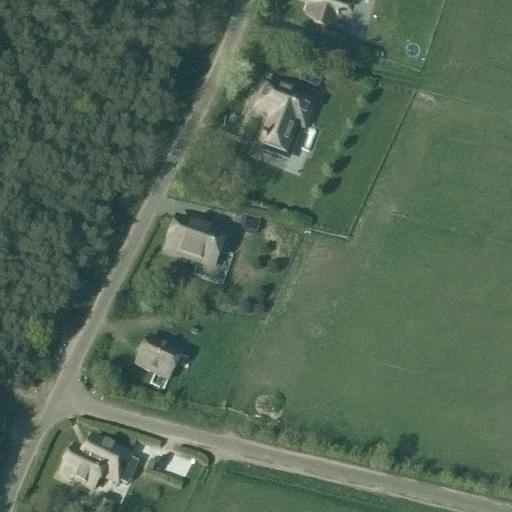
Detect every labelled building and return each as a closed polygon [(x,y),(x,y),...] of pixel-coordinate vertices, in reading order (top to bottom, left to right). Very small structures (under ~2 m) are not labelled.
[(310,0),(307,9),(329,16),(332,5),(346,9),(348,0),(310,0)] [(300,83),(318,90),(322,78),(305,72),(300,83)] [(265,86),(255,112),(271,117),(260,145),(285,155),(295,127),(302,129),(311,104),(284,94),(265,86)] [(242,228),(256,232),(260,220),(246,216),(242,228)] [(205,231),(175,221),(168,242),(165,251),(212,267),(222,237),(205,231)] [(147,340),(135,366),(151,373),(163,348),(147,340)] [(163,348),(151,373),(167,381),(180,356),(163,348)] [(123,457),(88,439),(80,454),(72,450),(60,475),(92,491),(99,477),(110,482),(123,457)]
